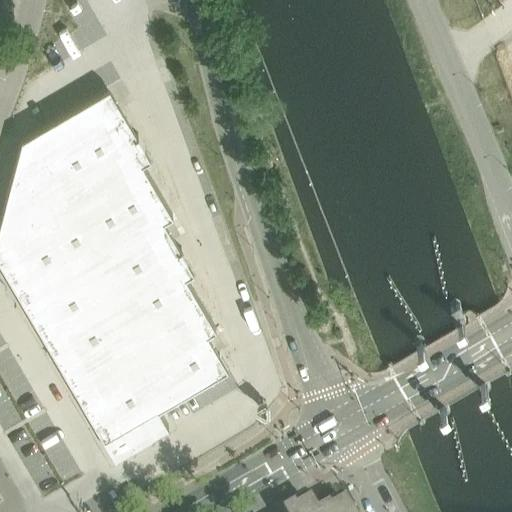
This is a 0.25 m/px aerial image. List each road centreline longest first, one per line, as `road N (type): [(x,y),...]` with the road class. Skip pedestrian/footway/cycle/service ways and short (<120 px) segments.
road 1 (unclassified): [(345,429),(311,363),(248,193),(195,0)]
road 2 (unclassified): [(511,212),(417,0)]
road 3 (secondary): [(345,429),(511,334)]
road 4 (secondary): [(203,511),(345,429)]
